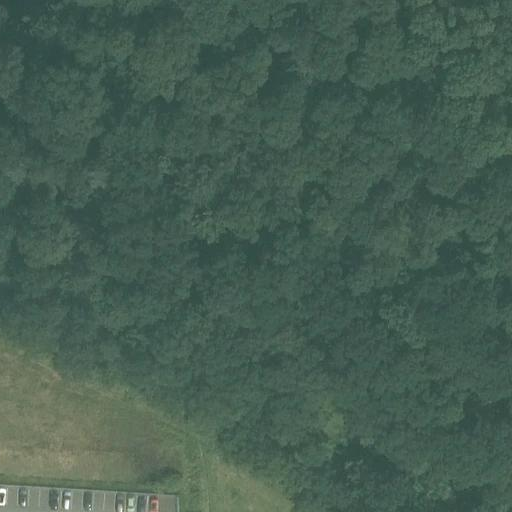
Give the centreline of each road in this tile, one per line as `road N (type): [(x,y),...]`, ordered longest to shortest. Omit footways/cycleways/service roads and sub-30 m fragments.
road 1 (track): [(109,56),(151,96),(184,146),(201,511)]
road 2 (track): [(24,0),(109,56),(159,0)]
